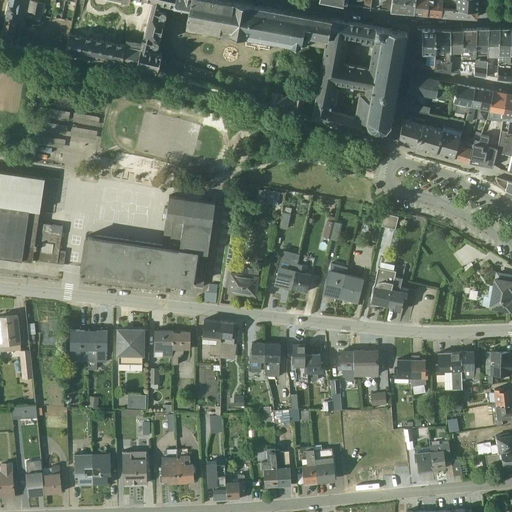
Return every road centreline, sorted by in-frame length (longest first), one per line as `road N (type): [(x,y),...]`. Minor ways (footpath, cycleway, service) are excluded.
road 1 (residential): [(511,327),(409,329),(0,286)]
road 2 (residential): [(511,479),(96,511)]
road 3 (residential): [(406,66),(390,142),(511,174)]
